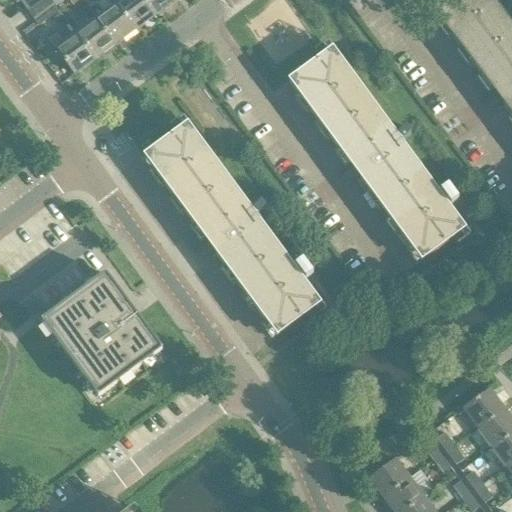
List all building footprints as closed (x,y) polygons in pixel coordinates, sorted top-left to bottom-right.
[(22,0),(20,2),(27,12),(42,0),(22,0)] [(50,0),(42,0),(27,12),(34,21),(37,25),(38,26),(58,11),(50,0)] [(111,0),(116,6),(135,31),(154,17),(142,0),(111,0)] [(142,0),(154,17),(175,2),(173,0),(142,0)] [(501,103),(511,118),(511,25),(493,0),(442,0),(431,9),(494,94),(486,102),(494,110),(501,103)] [(97,5),(89,11),(96,21),(115,46),(135,31),(116,6),(104,15),(97,5)] [(96,21),(77,35),(95,60),(115,46),(96,21)] [(57,34),(49,41),(75,76),(95,60),(77,35),(64,44),(57,34)] [(465,231),(332,50),(288,82),(421,263),(465,231)] [(277,338),(321,305),(188,125),(144,157),(277,338)] [(106,275),(42,322),(98,398),(162,351),(106,275)] [(489,390),(463,410),(477,430),(504,410),(489,390)] [(492,449),(511,434),(511,421),(504,410),(477,430),(492,449)] [(506,469),(511,464),(511,434),(492,449),(506,469)] [(454,447),(445,435),(437,440),(446,453),(454,447)] [(432,444),(424,450),(433,463),(441,457),(432,444)] [(455,466),(464,461),(454,447),(446,453),(455,466)] [(442,476),(451,470),(441,457),(433,463),(442,476)] [(395,460),(369,480),(384,500),(410,480),(395,460)] [(473,473),(465,479),(475,492),(483,486),(473,473)] [(392,511),(407,511),(425,499),(410,480),(384,500),(392,511)] [(460,483),(452,489),(462,502),(470,496),(460,483)] [(484,505),(492,499),(483,486),(475,492),(484,505)] [(469,511),(474,511),(479,508),(470,496),(462,502),(469,511)] [(433,511),(425,499),(407,511),(433,511)]
